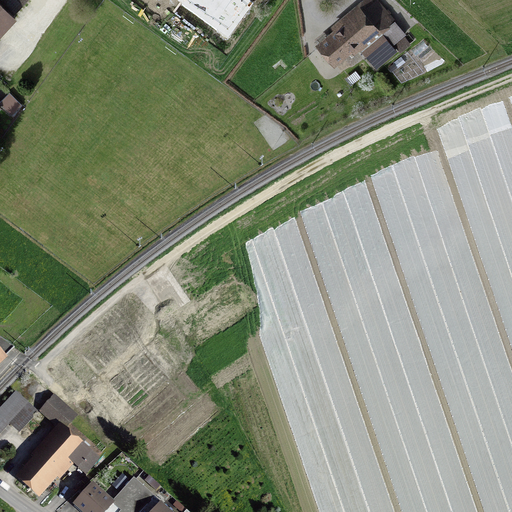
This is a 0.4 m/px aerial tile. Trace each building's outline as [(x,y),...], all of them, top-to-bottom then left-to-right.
[(207,0),(211,3),(209,5),(216,10),(218,8),(230,17),(228,19),(237,26),(253,3),(248,0),(207,0)] [(357,41),(361,45),(377,31),(390,46),(405,33),(377,0),(363,0),(358,5),(362,10),(361,11),(359,8),(351,15),(353,17),(321,45),(334,61),(357,41)] [(0,30),(12,17),(0,6),(0,30)] [(395,52),(390,46),(377,31),(361,45),(359,48),(376,67),(395,52)] [(400,51),(409,44),(404,38),(395,45),(400,51)] [(22,105),(9,92),(0,101),(0,103),(11,115),(22,105)] [(170,314),(184,305),(161,269),(146,279),(170,314)] [(191,346),(253,305),(233,276),(172,317),(191,346)] [(146,337),(176,371),(185,364),(155,330),(146,337)] [(0,360),(14,347),(0,337),(0,360)] [(100,380),(71,347),(58,359),(92,395),(91,396),(92,397),(93,396),(118,424),(130,412),(105,385),(145,348),(141,343),(100,380)] [(33,418),(23,408),(28,403),(16,391),(0,408),(0,432),(8,423),(18,433),(33,418)] [(95,447),(69,424),(77,416),(54,396),(43,408),(66,428),(22,476),(39,491),(69,458),(84,471),(106,447),(100,441),(95,447)] [(204,397),(198,402),(203,408),(209,402),(204,397)] [(86,413),(92,408),(83,398),(78,403),(86,413)] [(161,457),(211,420),(198,403),(148,440),(161,457)] [(171,511),(134,478),(111,502),(102,511),(119,511),(121,511),(171,511)] [(76,504),(84,511),(102,511),(111,502),(93,486),(76,504)]
